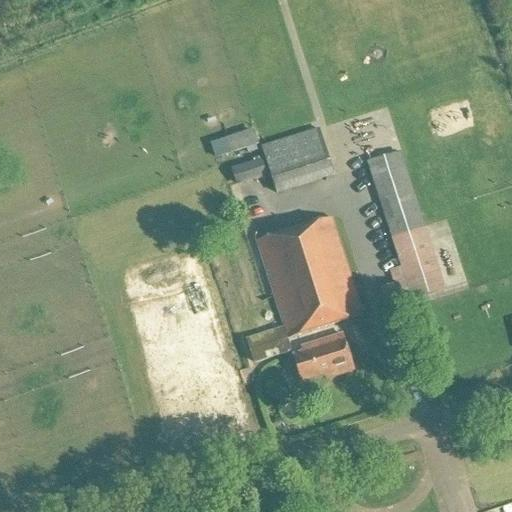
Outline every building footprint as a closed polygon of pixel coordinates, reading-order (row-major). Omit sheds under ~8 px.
[(255,127),(225,138),(231,152),(260,141),(255,127)] [(276,194),(334,177),(320,130),(262,148),(276,194)] [(412,301),(444,291),(400,154),(368,164),(402,269),(390,274),(394,286),(380,290),(386,309),(401,305),(400,303),(411,299),(412,301)] [(237,185),(265,177),(260,162),(233,171),(237,185)] [(254,364),(290,352),(286,340),(362,316),(332,219),(257,243),(284,329),(247,340),(254,364)] [(302,383),(353,367),(343,335),(301,348),(303,353),(293,356),(302,383)] [(486,511),(511,511),(511,503),(486,511)]
